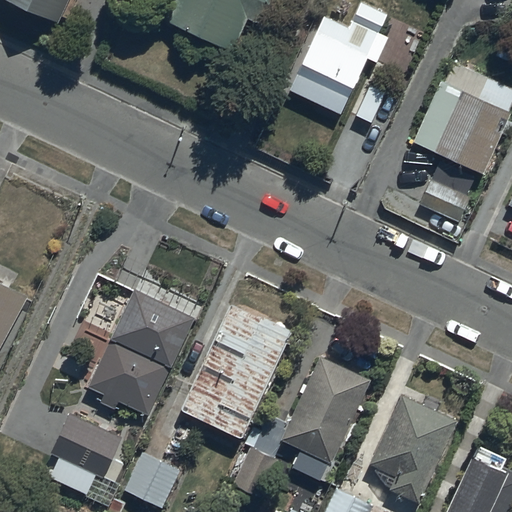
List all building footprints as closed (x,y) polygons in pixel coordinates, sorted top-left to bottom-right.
[(0,0),(0,2),(57,28),(69,0),(0,0)] [(167,0),(157,26),(233,59),(247,25),(262,31),(275,0),(167,0)] [(468,7),(471,26),(505,20),(502,1),(468,7)] [(360,6),(347,33),(320,21),(287,95),(340,119),(386,18),(360,6)] [(433,20),(412,10),(393,48),(414,58),(433,20)] [(511,104),(511,94),(453,67),(443,89),(439,87),(410,149),(438,163),(418,207),(458,225),(470,201),(466,199),(475,180),(481,183),(510,119),(506,117),(511,104)] [(0,349),(30,294),(0,278),(0,349)] [(135,278),(89,378),(107,386),(104,394),(117,401),(121,392),(151,406),(197,307),(135,278)] [(234,294),(183,400),(242,429),(294,323),(234,294)] [(371,372),(322,349),(284,431),(303,440),(292,462),(325,477),(334,456),(333,456),(371,372)] [(458,413),(402,386),(370,454),(397,467),(390,482),(419,495),(458,413)] [(60,451),(50,470),(88,489),(99,468),(117,477),(126,459),(113,453),(124,432),(72,405),(50,446),(60,451)] [(278,452),(250,439),(232,475),(261,488),(278,452)] [(442,511),(509,511),(511,510),(507,508),(511,497),(511,459),(474,442),(442,511)] [(182,461),(145,443),(126,482),(164,500),(182,461)] [(366,511),(373,499),(336,481),(320,511),(366,511)] [(295,511),(276,502),(271,511),(295,511)]
